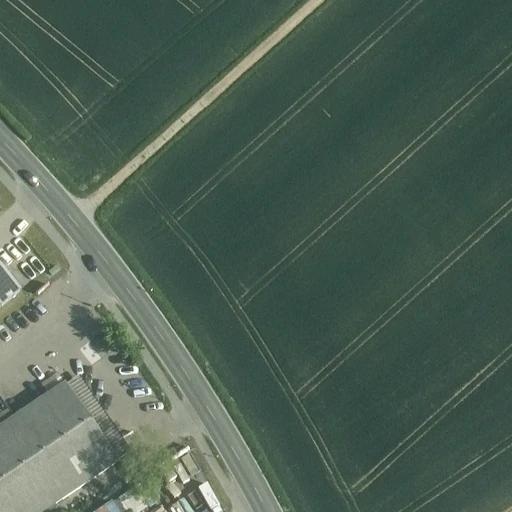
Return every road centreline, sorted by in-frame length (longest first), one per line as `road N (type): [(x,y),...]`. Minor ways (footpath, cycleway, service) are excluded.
road 1 (tertiary): [(266,511),(193,386),(73,219),(0,138)]
road 2 (track): [(315,0),(73,219)]
